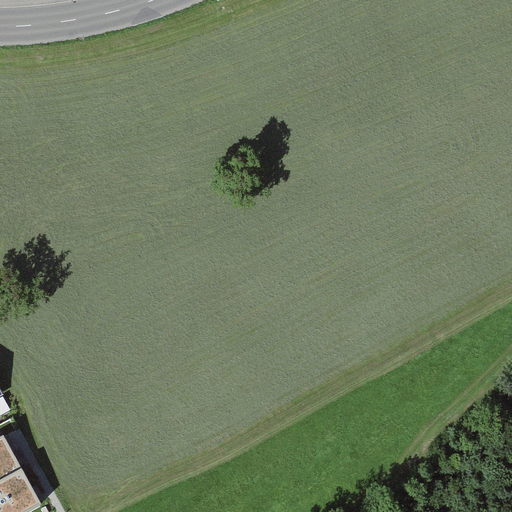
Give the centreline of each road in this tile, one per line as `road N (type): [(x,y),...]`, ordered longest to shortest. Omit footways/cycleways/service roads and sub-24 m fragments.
road 1 (track): [(370,511),(482,407),(511,365)]
road 2 (tertiary): [(156,0),(0,27)]
